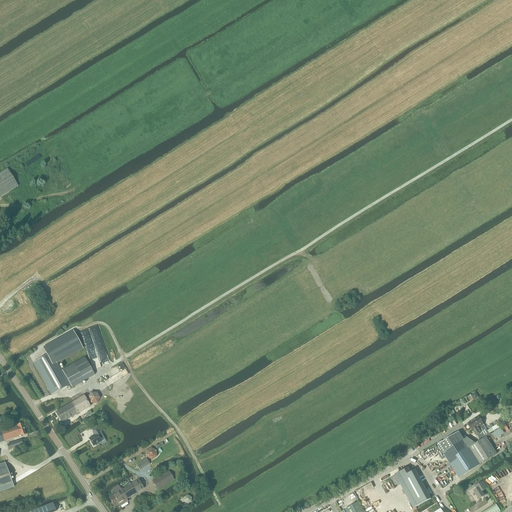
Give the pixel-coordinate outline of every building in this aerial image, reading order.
[(7,170),(0,174),(0,197),(18,187),(7,170)] [(4,222),(0,224),(0,241),(11,235),(4,222)] [(73,332),(43,349),(47,355),(51,353),(57,363),(83,348),(73,332)] [(47,355),(39,359),(33,363),(51,395),(69,385),(57,363),(51,353),(47,355)] [(85,357),(72,365),(82,382),(95,376),(85,357)] [(72,388),(82,382),(72,365),(70,366),(62,371),(72,388)] [(90,394),(86,398),(89,404),(96,404),(99,399),(96,394),(90,394)] [(84,396),(56,413),(62,423),(90,406),(84,396)] [(478,417),(468,424),(472,431),(476,436),(481,433),(477,428),(483,424),(478,417)] [(17,426),(2,431),(5,441),(20,436),(21,436),(26,434),(22,424),(17,426)] [(94,435),(89,438),(93,446),(102,441),(99,436),(102,434),(99,429),(93,432),(94,435)] [(466,438),(454,446),(448,450),(442,454),(458,479),(496,454),(485,437),(475,444),(466,438)] [(21,440),(9,444),(7,445),(9,450),(15,448),(17,452),(20,451),(19,447),(23,446),(21,440)] [(139,470),(140,470),(150,464),(149,463),(147,458),(136,465),(139,470)] [(5,463),(0,464),(0,491),(14,487),(5,463)] [(396,486),(400,484),(413,509),(431,499),(415,470),(410,473),(408,469),(395,476),(392,478),(391,479),(395,486),(396,486)] [(157,490),(168,484),(174,481),(170,473),(168,472),(152,482),(157,490)] [(141,491),(135,482),(121,490),(118,485),(113,488),(116,493),(109,498),(114,507),(119,504),(120,506),(128,502),(126,499),(141,491)] [(477,489),(473,492),(478,500),(484,496),(481,492),(484,490),(480,484),(475,487),(477,489)] [(362,511),(358,503),(345,510),(345,511),(362,511)] [(495,503),(485,510),(481,511),(499,511),(500,511),(495,503)]
